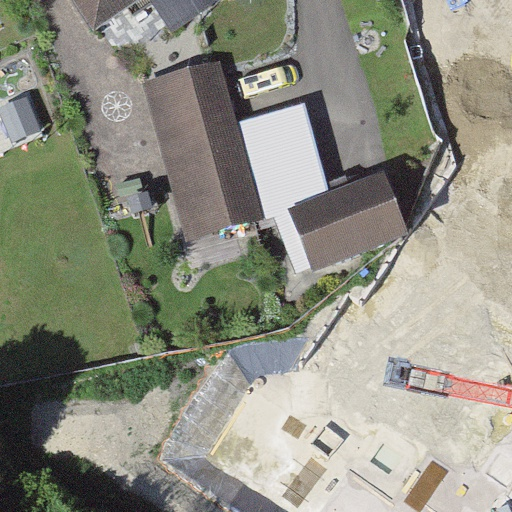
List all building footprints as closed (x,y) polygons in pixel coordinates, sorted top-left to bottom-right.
[(155,0),(68,0),(95,41),(155,0)] [(511,0),(441,0),(436,7),(496,53),(511,31),(511,0)] [(239,128),(224,68),(146,88),(186,246),(263,226),(239,128)] [(426,402),(511,459),(511,86),(442,190),(507,233),(427,351),(450,367),(426,402)] [(303,111),(239,128),(263,226),(275,224),(296,278),(311,274),(290,219),(331,202),(303,111)] [(411,242),(384,181),(331,202),(290,219),(311,274),(313,281),(411,242)]
